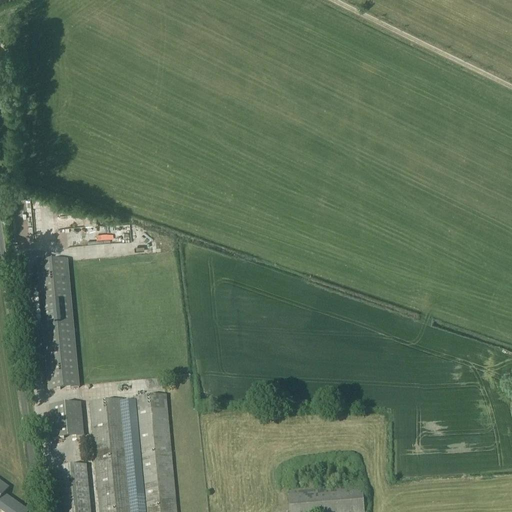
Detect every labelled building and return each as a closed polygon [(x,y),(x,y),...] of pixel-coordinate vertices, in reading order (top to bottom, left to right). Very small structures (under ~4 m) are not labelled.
[(28,197),(11,198),(13,244),(32,244),(31,231),(38,231),(38,225),(32,225),(31,210),(28,210),(28,197)] [(84,216),(84,213),(52,217),(54,226),(78,223),(77,217),(84,216)] [(61,228),(61,244),(96,243),(96,232),(102,232),(102,237),(106,237),(106,241),(116,240),(116,223),(109,223),(109,227),(61,228)] [(48,392),(78,389),(66,262),(36,264),(42,328),(39,328),(40,336),(42,335),(48,392)] [(175,511),(165,397),(133,400),(143,511),(131,511),(121,401),(89,404),(99,511),(89,511),(85,467),(55,470),(58,511),(175,511)] [(82,438),(79,405),(49,408),(52,441),(82,438)] [(0,501),(5,504),(0,510),(0,511),(27,511),(4,495),(9,489),(0,482),(0,501)] [(288,511),(363,511),(361,488),(287,494),(288,511)]
